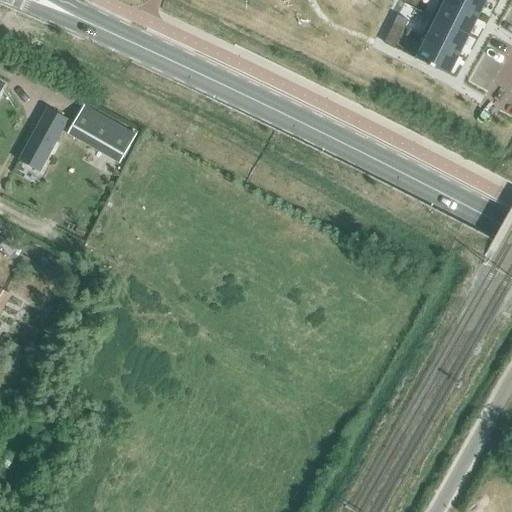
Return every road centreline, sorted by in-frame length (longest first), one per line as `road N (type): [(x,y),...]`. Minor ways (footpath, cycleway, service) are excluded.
road 1 (tertiary): [(511,231),(385,163),(59,13)]
road 2 (unclassified): [(435,511),(511,378)]
